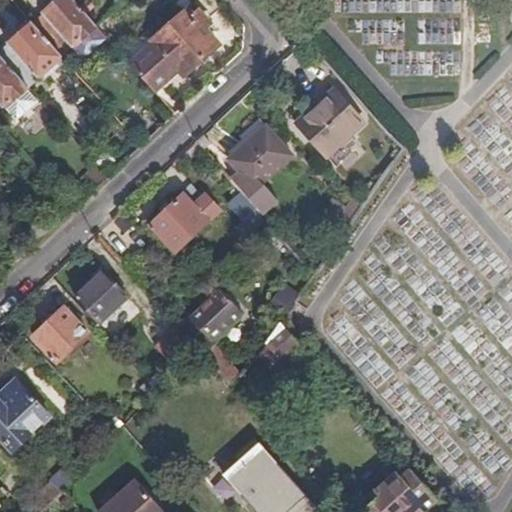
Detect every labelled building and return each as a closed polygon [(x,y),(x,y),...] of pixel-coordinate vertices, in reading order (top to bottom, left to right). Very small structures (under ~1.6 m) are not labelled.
[(76,45),(83,54),(103,36),(96,27),(85,14),(72,0),(59,0),(33,24),(62,58),(76,45)] [(92,8),(85,14),(96,27),(103,21),(92,8)] [(181,72),(187,77),(218,47),(202,31),(208,26),(197,14),(192,20),(184,13),(154,41),(181,72)] [(33,24),(0,52),(0,55),(28,88),(62,58),(33,24)] [(154,41),(150,35),(124,59),(156,96),(181,72),(154,41)] [(0,105),(16,123),(40,102),(28,88),(0,55),(0,105)] [(298,127),(327,158),(364,124),(334,92),(298,127)] [(226,155),(229,161),(266,127),(259,121),(240,137),(242,140),(226,155)] [(240,174),(233,182),(265,218),(280,204),(264,187),(293,159),(266,127),(229,161),(240,174)] [(212,144),(204,136),(197,143),(204,152),(212,144)] [(113,154),(98,167),(108,179),(123,165),(113,154)] [(82,181),(92,193),(108,179),(98,167),(97,166),(82,181)] [(184,197),(152,228),(177,253),(221,212),(206,197),(195,208),(184,197)] [(366,206),(357,201),(349,212),(334,202),(321,221),(336,231),(330,240),(338,246),(366,206)] [(69,203),(45,226),(50,232),(75,209),(69,203)] [(29,209),(17,222),(37,244),(50,232),(45,226),(29,209)] [(0,278),(24,257),(17,247),(0,262),(0,278)] [(77,299),(101,325),(129,299),(104,273),(77,299)] [(222,291),(181,328),(200,349),(202,350),(241,313),(222,291)] [(60,364),(89,335),(66,310),(35,338),(60,364)] [(297,342),(283,324),(269,344),(281,357),(297,342)] [(200,349),(181,328),(159,348),(179,371),(200,349)] [(0,401),(5,406),(23,388),(17,382),(0,398),(0,401)] [(51,418),(23,388),(5,406),(0,401),(0,436),(16,453),(51,418)] [(321,511),(257,437),(237,454),(241,460),(225,473),(258,511),(321,511)] [(63,492),(64,491),(76,479),(65,468),(53,481),(63,492)] [(419,511),(423,511),(434,502),(408,472),(400,480),(394,474),(356,507),(360,511),(412,511),(416,509),(419,511)] [(164,511),(138,481),(101,511),(164,511)]
